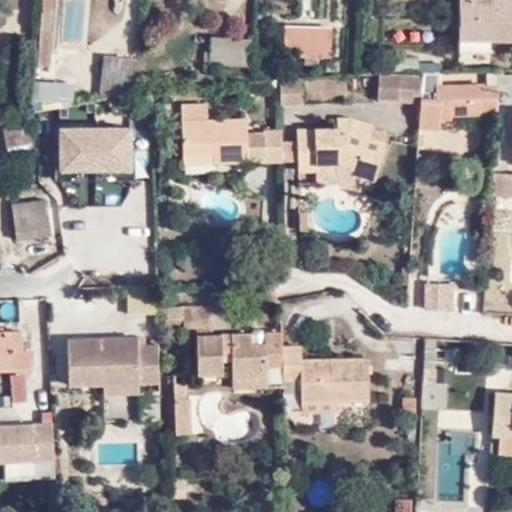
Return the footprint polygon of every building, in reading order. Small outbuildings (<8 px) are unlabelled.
[(65,0),(61,44),(86,47),(90,0),(65,0)] [(480,0),(479,10),(508,12),(509,2),(480,0)] [(456,47),(489,50),(511,51),(511,12),(508,12),(479,10),(460,9),(456,47)] [(37,32),(49,34),(51,33),(52,11),(38,11),(37,32)] [(328,27),(296,25),(296,31),(287,32),(286,50),(327,51),(328,27)] [(46,67),(49,34),(37,32),(35,67),(46,67)] [(249,64),(251,38),(209,35),(209,61),(249,64)] [(339,71),(354,71),(356,45),(343,45),(339,45),(339,71)] [(488,62),(489,50),(456,47),(456,59),(488,62)] [(100,81),(118,82),(119,62),(101,61),(100,81)] [(136,97),(139,62),(119,62),(118,82),(118,96),(136,97)] [(36,76),(36,97),(74,97),(73,75),(36,76)] [(420,103),(422,78),(374,76),(373,101),(420,103)] [(422,78),(420,103),(419,131),(439,132),(440,124),(442,91),(442,79),(434,79),(422,78)] [(301,109),(301,82),(279,85),(280,109),(301,109)] [(442,91),(440,124),(449,124),(450,120),(498,121),(499,91),(442,91)] [(213,153),(213,165),(247,164),(246,131),(246,122),(208,122),(208,102),(183,102),(183,153),(213,153)] [(339,120),(338,132),(349,132),(350,121),(339,120)] [(91,229),(124,228),(125,263),(156,263),(154,194),(145,121),(81,128),(88,180),(84,181),(91,229)] [(299,174),(316,174),(316,167),(320,168),(339,169),(356,174),(355,180),(374,185),(386,144),(366,139),(369,125),(350,121),(349,132),(338,132),(298,132),(299,174)] [(31,128),(4,131),(7,155),(34,151),(31,128)] [(265,131),(246,131),(247,164),(266,164),(265,131)] [(265,131),(266,164),(282,164),(281,131),(265,131)] [(184,165),(213,165),(213,153),(183,153),(184,165)] [(351,191),(355,180),(356,174),(339,169),(320,168),(316,167),(316,174),(316,186),(333,186),(351,191)] [(511,178),(494,179),(493,201),(511,201),(511,178)] [(371,197),(374,185),(355,180),(351,191),(371,197)] [(175,203),(176,191),(165,191),(164,202),(175,203)] [(16,206),(20,238),(51,234),(47,201),(16,206)] [(310,215),(298,215),(297,232),(311,232),(310,215)] [(428,284),(427,309),(452,310),(453,285),(428,284)] [(159,293),(127,293),(127,321),(160,320),(159,293)] [(171,328),(186,327),(186,307),(172,306),(162,305),(163,327),(171,328)] [(323,372),(323,362),(299,360),(299,348),(279,348),(279,336),(263,336),(263,346),(251,346),(251,335),(210,335),(209,307),(186,307),(186,327),(198,328),(199,376),(224,375),(224,364),(234,364),(234,380),(266,381),(266,367),(280,367),(280,381),(298,381),(298,402),(336,401),(369,402),(369,362),(338,361),(338,371),(323,372)] [(0,373),(29,373),(30,355),(20,354),(20,337),(0,337),(0,373)] [(416,357),(416,343),(389,342),(393,358),(397,359),(397,356),(416,357)] [(103,390),(140,390),(160,390),(160,352),(140,353),(139,345),(116,344),(116,352),(100,352),(100,344),(68,343),(68,391),(103,390)] [(116,344),(100,344),(100,352),(116,352),(116,344)] [(416,357),(397,356),(397,359),(397,393),(413,393),(416,357)] [(338,361),(323,362),(323,372),(338,371),(338,361)] [(449,382),(451,366),(432,364),(429,379),(449,382)] [(178,373),(170,373),(165,373),(165,382),(169,382),(173,382),(178,382),(178,373)] [(266,389),(266,381),(234,380),(233,389),(266,389)] [(185,382),(178,382),(173,382),(174,401),(185,400),(185,382)] [(506,419),(511,419),(511,385),(484,383),(480,427),(489,427),(488,445),(505,446),(505,429),(506,419)] [(140,400),(140,390),(103,390),(104,400),(140,401),(140,400)] [(413,399),(403,398),(401,413),(412,414),(413,399)] [(160,400),(140,400),(140,401),(140,430),(160,430),(160,400)] [(192,401),(185,400),(174,401),(174,433),(191,433),(192,401)] [(336,414),(336,401),(298,402),(298,414),(336,414)] [(50,423),(0,426),(0,464),(52,462),(50,423)] [(406,511),(407,500),(390,499),(388,511),(406,511)] [(85,511),(87,502),(74,501),(72,511),(85,511)]
